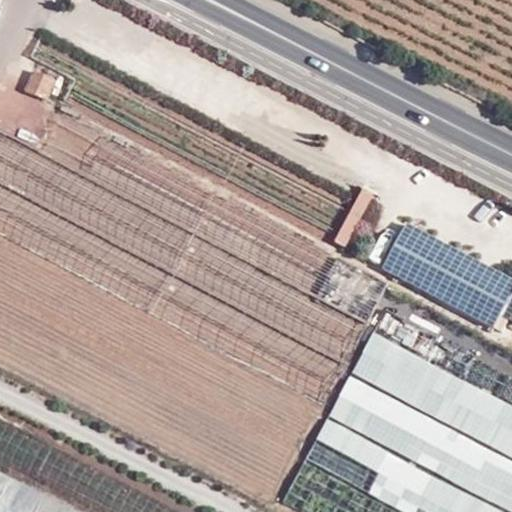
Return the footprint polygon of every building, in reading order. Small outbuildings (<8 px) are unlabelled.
[(56,82),(33,73),(24,93),(48,103),(56,82)] [(59,110),(287,210),(282,220),(349,249),(371,202),(125,94),(121,102),(72,81),(59,110)] [(21,107),(15,121),(43,131),(48,117),(21,107)] [(324,406),(0,236),(0,353),(277,498),(324,406)] [(482,306),(491,311),(503,317),(511,300),(511,265),(505,261),(482,306)] [(511,300),(503,317),(511,321),(511,300)] [(0,462),(102,511),(183,511),(0,422),(0,462)] [(98,511),(0,471),(0,511),(98,511)]
